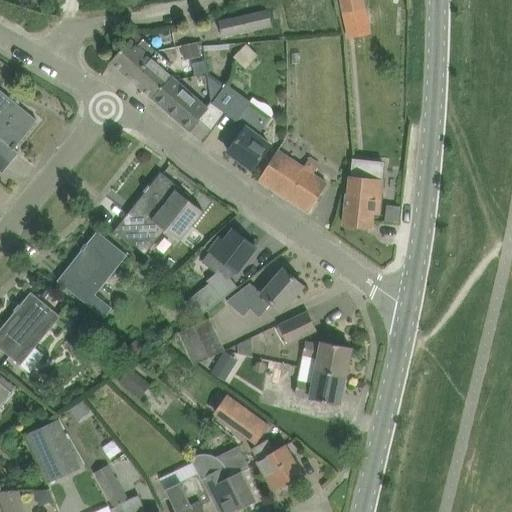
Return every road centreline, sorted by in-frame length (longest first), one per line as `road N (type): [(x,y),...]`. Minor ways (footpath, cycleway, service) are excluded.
road 1 (residential): [(405,306),(110,100)]
road 2 (tertiary): [(405,306),(438,0)]
road 3 (track): [(432,111),(506,261),(400,332)]
road 4 (tertiary): [(363,511),(405,306)]
road 5 (residential): [(51,61),(72,33),(97,22),(212,0)]
road 6 (residential): [(0,237),(110,100)]
